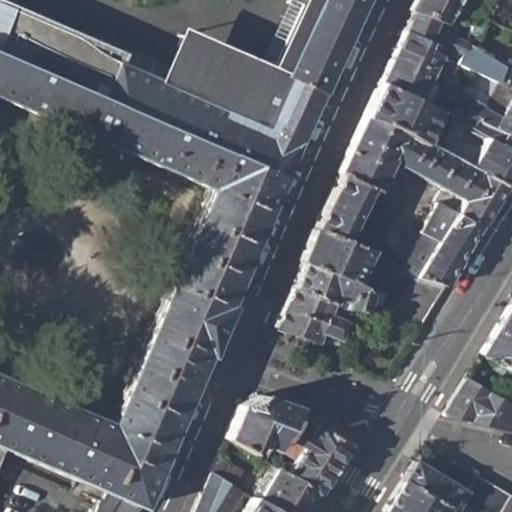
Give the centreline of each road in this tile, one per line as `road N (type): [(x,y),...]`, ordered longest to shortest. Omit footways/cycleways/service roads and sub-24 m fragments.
road 1 (residential): [(227,364),(390,0)]
road 2 (secondary): [(511,240),(402,415)]
road 3 (residential): [(227,364),(402,415)]
road 4 (residential): [(161,511),(227,364)]
